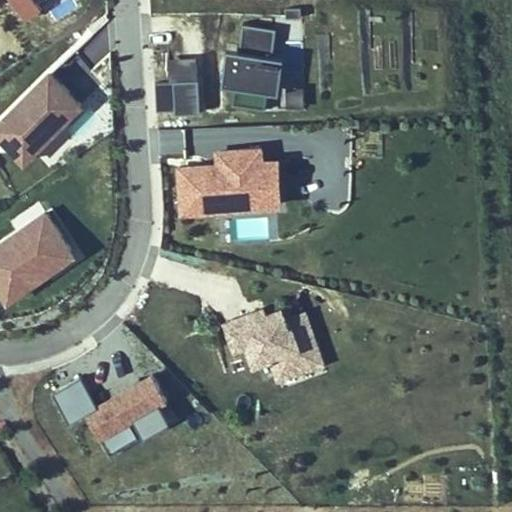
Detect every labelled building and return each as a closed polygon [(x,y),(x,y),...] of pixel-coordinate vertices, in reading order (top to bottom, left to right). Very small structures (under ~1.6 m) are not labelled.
[(13,0),(28,20),(49,6),(45,1),(46,0),(13,0)] [(239,65),(227,63),(224,83),(235,85),(233,103),(266,108),(277,29),(244,25),(239,65)] [(85,107),(53,75),(0,126),(0,134),(27,163),(85,107)] [(199,78),(174,79),(176,112),(201,110),(199,78)] [(288,82),(288,101),(306,100),(305,82),(288,82)] [(180,166),(182,201),(192,201),(193,210),(205,209),(204,200),(230,199),(230,208),(265,206),(262,161),(262,148),(227,150),(228,164),(180,166)] [(281,205),(278,160),(262,161),(265,206),(281,205)] [(230,208),(230,199),(204,200),(205,209),(230,208)] [(46,269),(73,250),(48,213),(20,232),(23,236),(0,251),(0,284),(10,299),(48,273),(46,269)] [(267,217),(228,219),(229,237),(268,236),(267,217)] [(267,316),(265,309),(253,313),(255,320),(267,316)] [(316,344),(306,315),(286,322),(282,310),(267,316),(255,320),(253,313),(225,323),(235,350),(247,346),(254,366),(271,360),(278,381),(307,370),(300,349),(316,344)] [(324,364),(316,344),(300,349),(307,370),(324,364)] [(108,456),(170,422),(160,404),(166,400),(152,374),(119,393),(133,416),(109,429),(96,405),(80,376),(51,392),(68,423),(85,414),(108,456)] [(133,416),(119,393),(96,405),(109,429),(133,416)]
